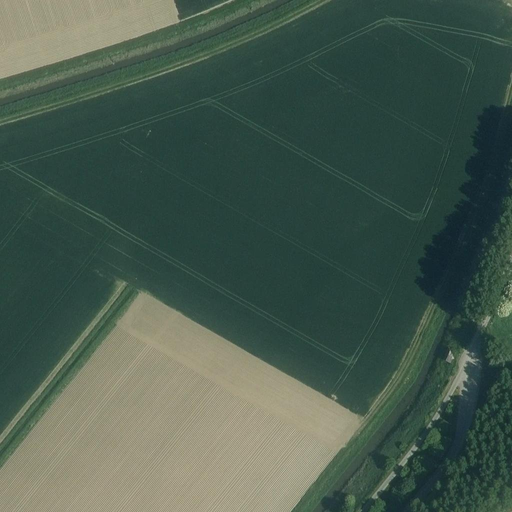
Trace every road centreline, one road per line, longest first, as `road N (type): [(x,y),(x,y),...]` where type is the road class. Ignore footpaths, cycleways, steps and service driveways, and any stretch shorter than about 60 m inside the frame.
road 1 (unclassified): [(362,511),(429,430),(468,356)]
road 2 (unclassified): [(406,511),(461,439),(468,356)]
